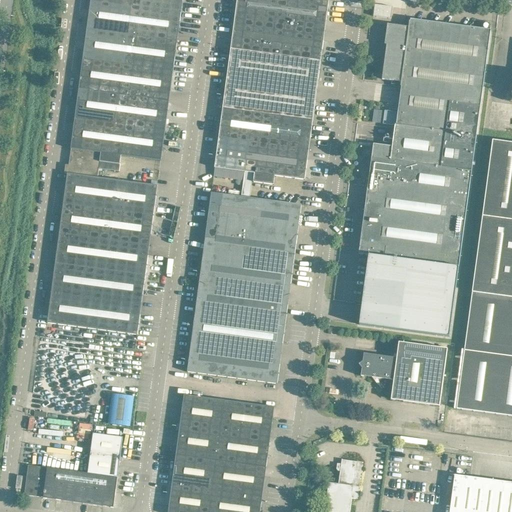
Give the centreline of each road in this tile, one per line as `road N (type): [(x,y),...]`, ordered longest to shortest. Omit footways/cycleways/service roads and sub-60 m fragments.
road 1 (unclassified): [(138,511),(208,0)]
road 2 (unclassified): [(9,511),(70,0)]
road 3 (unclassified): [(300,423),(359,0)]
road 4 (unclassified): [(300,423),(511,449)]
road 5 (unknown): [(32,329),(161,358)]
